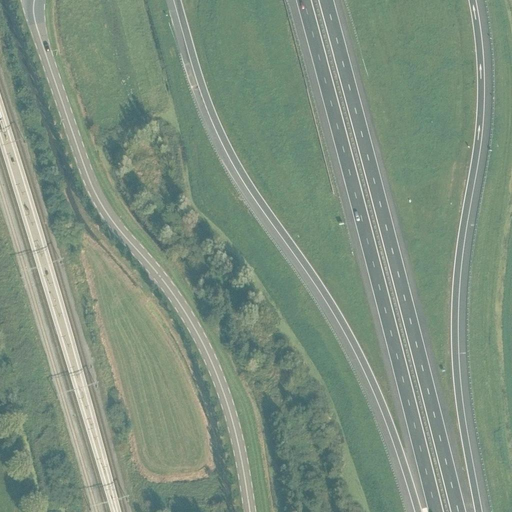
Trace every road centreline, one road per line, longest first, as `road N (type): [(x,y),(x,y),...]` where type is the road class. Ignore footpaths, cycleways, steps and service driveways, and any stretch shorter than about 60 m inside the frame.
road 1 (motorway): [(176,0),(228,149),(367,369),(415,511)]
road 2 (secondary): [(249,511),(220,384),(176,300),(97,198),(34,23),(34,0)]
road 3 (motorway): [(301,0),(434,511)]
road 4 (motorway): [(458,511),(325,0)]
road 5 (motorway): [(478,511),(453,310),(480,105),(471,0)]
